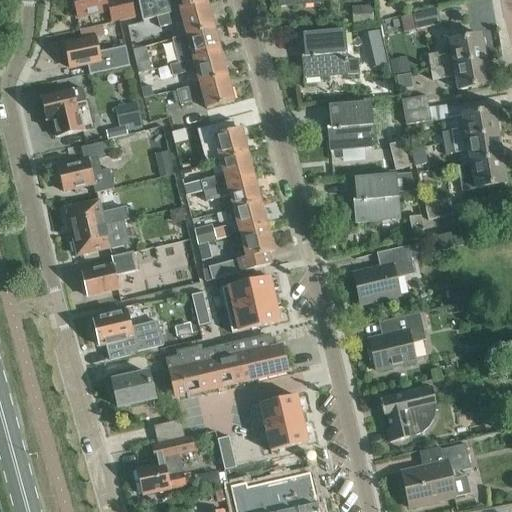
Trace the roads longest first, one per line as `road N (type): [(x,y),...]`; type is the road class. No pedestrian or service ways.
road 1 (residential): [(241,0),(372,511)]
road 2 (residential): [(115,511),(12,110),(32,0)]
